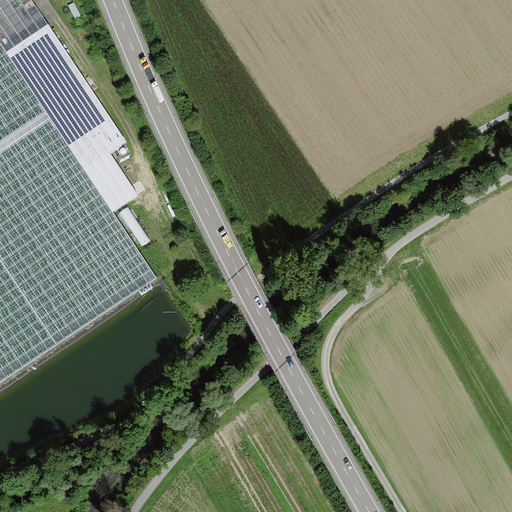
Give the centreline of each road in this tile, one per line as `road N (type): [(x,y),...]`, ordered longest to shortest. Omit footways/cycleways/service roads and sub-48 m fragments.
road 1 (track): [(511,110),(262,273),(160,388),(98,438),(0,480)]
road 2 (primary): [(368,511),(234,265),(112,0)]
road 3 (track): [(128,511),(179,444),(382,256),(511,176)]
road 4 (track): [(41,0),(125,132),(171,264)]
road 5 (track): [(404,511),(328,393),(324,369),(332,331),(377,280),(382,256)]
